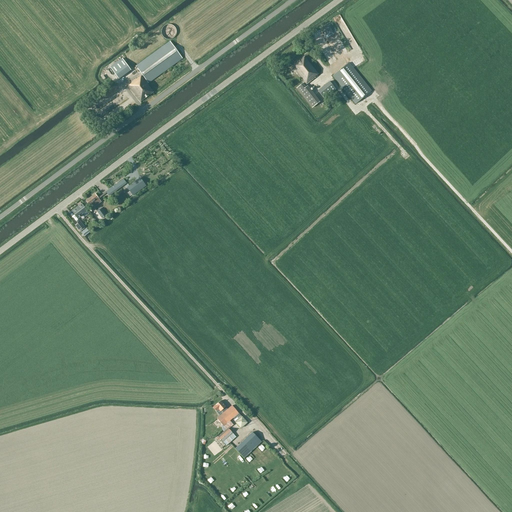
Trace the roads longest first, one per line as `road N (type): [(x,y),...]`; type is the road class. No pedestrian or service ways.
road 1 (tertiary): [(0,251),(339,0)]
road 2 (unclassified): [(0,217),(292,0)]
